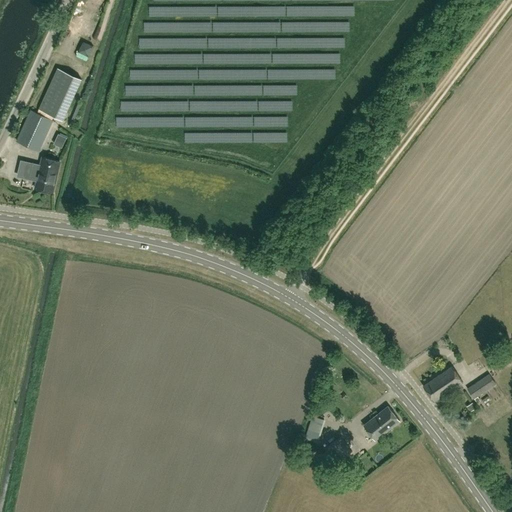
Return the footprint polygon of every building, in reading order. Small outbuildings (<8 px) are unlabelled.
[(61,39),(68,43),(76,30),(68,26),(61,39)] [(90,55),(97,36),(87,33),(80,51),(90,55)] [(58,69),(39,109),(63,120),(82,80),(58,69)] [(38,151),(53,121),(31,110),(17,141),(38,151)] [(58,131),(55,141),(63,144),(66,133),(58,131)] [(37,181),(36,189),(53,192),(60,161),(43,157),(41,165),(32,163),(29,179),(37,181)] [(434,401),(463,382),(452,366),(423,386),(434,401)] [(479,397),(478,396),(496,384),(491,378),(495,376),(492,372),(489,374),(467,389),(474,398),(478,403),(481,400),(480,399),(481,398),(480,397),(479,397)] [(384,433),(386,433),(390,430),(390,428),(400,421),(388,406),(363,425),(375,440),(384,433)] [(343,458),(352,450),(341,435),(325,447),(333,457),(338,453),(343,458)]
